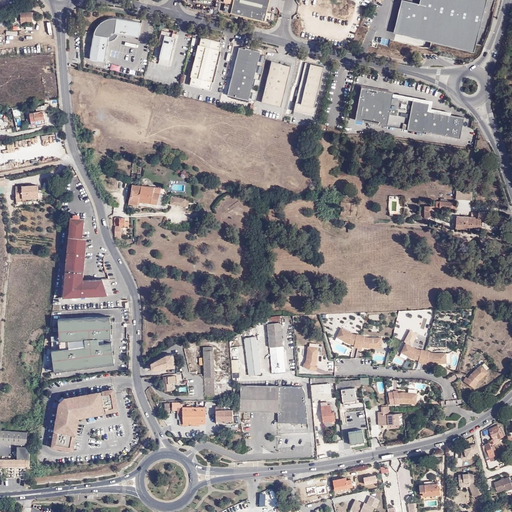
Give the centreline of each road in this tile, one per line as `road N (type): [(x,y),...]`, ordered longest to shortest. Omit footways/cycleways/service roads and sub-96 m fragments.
road 1 (tertiary): [(61,27),(72,146),(134,297),(137,387),(156,430)]
road 2 (secondary): [(511,398),(468,429),(414,448),(234,474)]
road 3 (tertiary): [(423,74),(281,40)]
